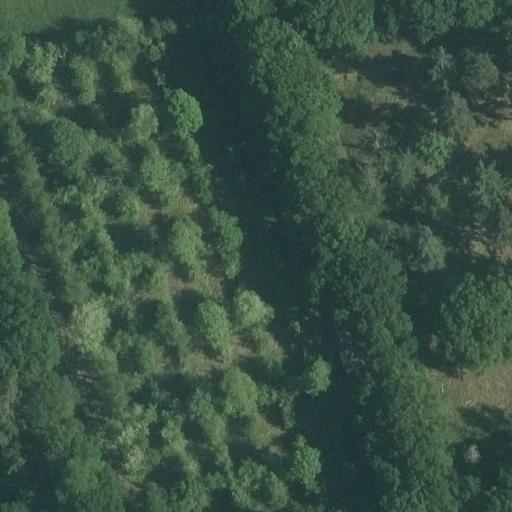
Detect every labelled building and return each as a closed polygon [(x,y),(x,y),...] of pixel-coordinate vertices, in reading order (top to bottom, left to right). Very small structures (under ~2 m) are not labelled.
[(361,63),(380,60),(378,42),(359,45),(361,63)] [(339,45),(322,45),(322,64),(339,64),(339,45)] [(120,71),(125,88),(144,82),(139,66),(120,71)] [(87,102),(106,97),(100,76),(81,82),(87,102)] [(0,97),(0,115),(19,111),(15,94),(0,97)] [(147,119),(154,139),(173,132),(166,112),(147,119)] [(197,159),(200,178),(219,175),(216,156),(197,159)] [(50,176),(29,182),(36,203),(56,196),(50,176)] [(160,260),(176,255),(171,238),(154,243),(160,260)] [(61,258),(68,279),(88,272),(81,251),(61,258)] [(172,272),(156,277),(161,295),(177,290),(172,272)] [(137,277),(112,284),(118,305),(143,297),(137,277)] [(367,313),(348,320),(333,326),(342,350),(337,351),(347,377),(351,375),(360,399),(395,386),(387,367),(379,364),(378,364),(369,341),(370,340),(374,332),(367,313)] [(115,333),(87,343),(95,363),(123,352),(115,333)] [(107,380),(112,397),(129,392),(123,375),(107,380)] [(285,381),(290,400),(307,395),(302,376),(285,381)] [(126,435),(145,429),(140,415),(121,422),(126,435)] [(352,447),(356,461),(376,455),(372,441),(352,447)] [(145,471),(165,467),(160,447),(141,452),(145,471)] [(318,455),(302,460),(307,474),(323,468),(318,455)] [(237,462),(243,490),(260,486),(253,458),(237,462)] [(200,474),(204,498),(220,495),(216,471),(200,474)] [(511,479),(492,482),(496,509),(511,507),(511,479)]
